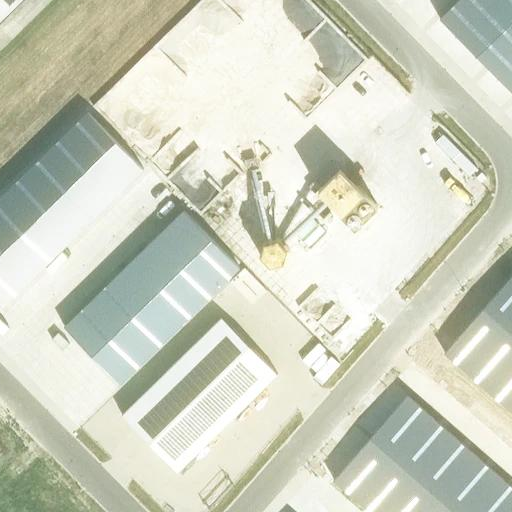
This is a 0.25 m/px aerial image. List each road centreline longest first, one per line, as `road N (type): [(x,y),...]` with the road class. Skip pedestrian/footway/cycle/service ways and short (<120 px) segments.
road 1 (unclassified): [(250,511),(508,214),(510,186),(486,133),(355,0)]
road 2 (unclassified): [(0,380),(130,511)]
